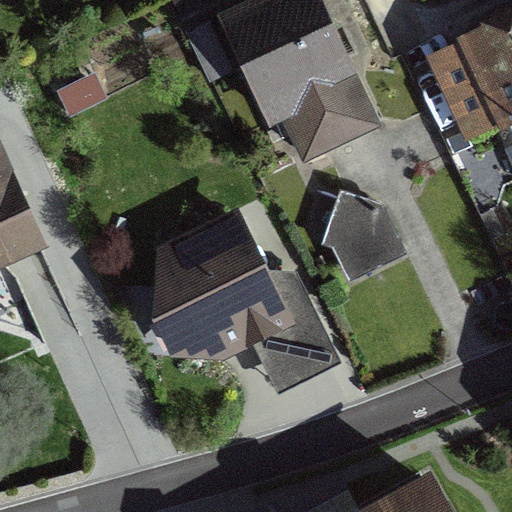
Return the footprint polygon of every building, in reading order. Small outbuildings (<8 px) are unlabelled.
[(374,135),(311,0),(267,0),(213,25),(262,131),(280,122),(302,169),(374,135)] [(511,125),(511,12),(469,28),(424,69),(458,148),(511,125)] [(0,278),(45,259),(0,160),(0,278)] [(382,210),(349,201),(339,252),(353,278),(397,249),(382,210)] [(292,329),(244,227),(134,279),(182,380),(292,329)] [(380,511),(452,511),(436,482),(380,511)]
